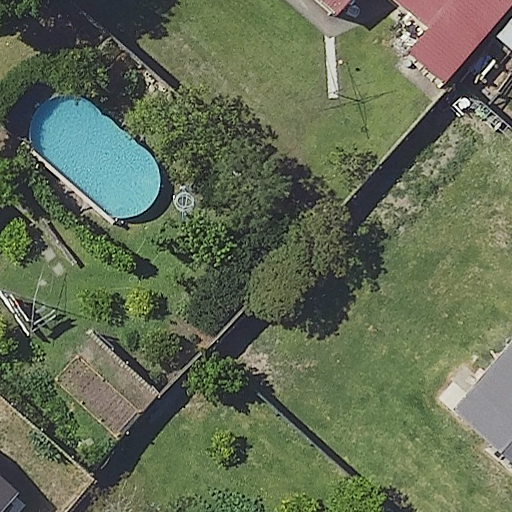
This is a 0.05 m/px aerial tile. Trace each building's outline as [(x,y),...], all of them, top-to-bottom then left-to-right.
[(318,0),(331,11),(340,0),(318,0)] [(511,0),(385,0),(419,28),(398,53),(439,87),(511,0)] [(474,140),(440,111),(365,200),(399,228),(474,140)] [(511,345),(458,410),(511,454),(511,345)] [(0,511),(3,511),(15,500),(0,486),(0,511)]
